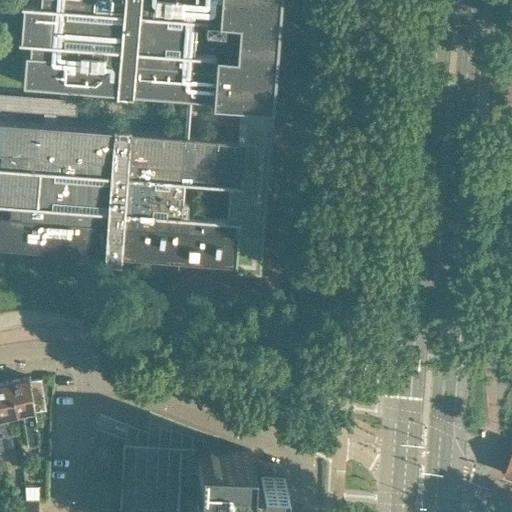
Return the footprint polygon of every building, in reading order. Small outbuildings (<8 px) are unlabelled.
[(0,199),(9,201),(8,213),(0,212),(0,243),(5,244),(5,250),(32,246),(103,252),(104,252),(103,256),(102,256),(119,258),(119,257),(118,257),(118,253),(120,253),(176,257),(176,265),(177,266),(178,258),(234,262),(234,267),(259,269),(279,0),(228,0),(227,19),(224,19),(237,20),(234,53),(210,51),(210,52),(214,52),(214,54),(212,54),(211,66),(213,66),(211,98),(211,101),(238,103),(235,136),(227,136),(187,133),(176,132),(130,128),(130,126),(113,124),(112,127),(56,122),(42,121),(1,118),(0,118),(0,199)] [(0,91),(0,107),(0,108),(43,111),(42,121),(56,122),(57,112),(77,114),(78,98),(73,97),(74,87),(115,90),(115,93),(132,94),(133,91),(179,95),(176,132),(187,133),(189,96),(211,98),(213,66),(211,66),(212,54),(214,54),(214,52),(210,52),(193,51),(196,17),(200,17),(199,27),(223,30),(224,19),(227,19),(228,0),(38,0),(39,2),(21,1),(21,3),(23,3),(21,37),(19,37),(18,39),(28,40),(27,52),(24,51),(22,83),(60,86),(59,96),(0,91)] [(38,444),(38,437),(34,411),(29,380),(28,376),(8,380),(16,413),(22,412),(27,444),(38,444)] [(41,378),(29,380),(34,411),(46,409),(41,378)] [(8,380),(0,382),(0,440),(3,451),(6,467),(16,464),(5,416),(16,413),(8,380)] [(282,511),(283,500),(284,500),(285,481),(284,481),(284,474),(260,472),(259,475),(250,474),(251,450),(217,448),(218,437),(149,411),(149,412),(142,430),(124,423),(123,443),(122,455),(118,511),(282,511)] [(38,486),(23,486),(24,497),(38,498),(38,486)] [(24,497),(11,498),(14,511),(38,511),(38,498),(24,497)]
